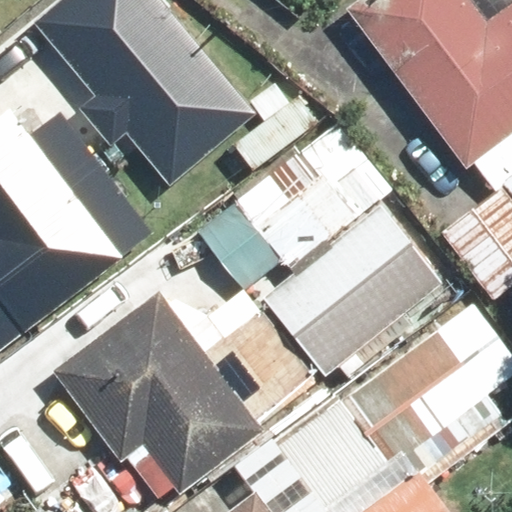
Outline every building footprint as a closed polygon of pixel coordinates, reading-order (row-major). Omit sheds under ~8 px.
[(264,110),(166,0),(68,0),(31,33),(172,191),(264,110)] [(463,165),(511,129),(511,0),(495,14),(484,0),(349,0),(344,4),(463,165)] [(249,172),(319,112),(298,87),(228,147),(249,172)] [(0,352),(165,227),(70,103),(32,132),(15,110),(0,120),(0,352)] [(511,178),(449,230),(499,291),(511,280),(511,178)] [(290,254),(235,190),(194,225),(249,289),(290,254)] [(267,285),(330,367),(440,283),(378,201),(267,285)] [(193,483),(263,427),(154,291),(56,370),(128,460),(156,437),(193,483)] [(439,329),(283,441),(334,511),(338,511),(492,403),(439,329)] [(356,511),(450,511),(413,466),(356,511)] [(271,511),(254,489),(224,511),(271,511)]
